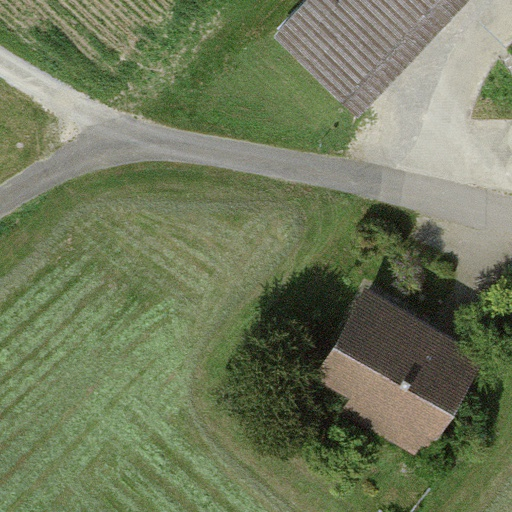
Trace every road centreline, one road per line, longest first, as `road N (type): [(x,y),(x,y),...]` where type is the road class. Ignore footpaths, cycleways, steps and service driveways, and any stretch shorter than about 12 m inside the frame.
road 1 (track): [(433,200),(156,144),(77,155),(0,202)]
road 2 (track): [(102,149),(94,120),(0,61)]
